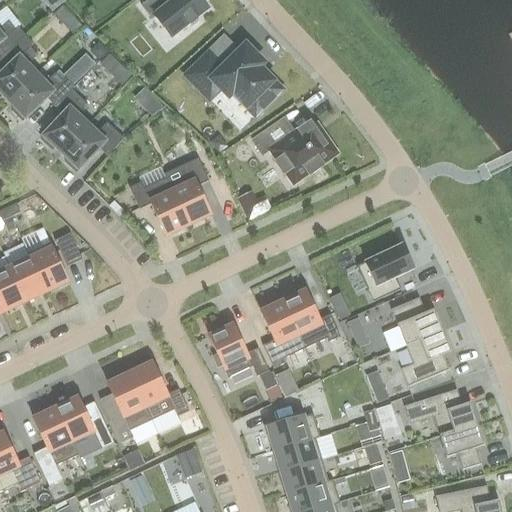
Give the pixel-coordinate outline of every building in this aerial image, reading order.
[(42,0),(52,12),(64,3),(61,0),(42,0)] [(149,0),(141,7),(152,20),(155,18),(171,39),(188,26),(190,29),(198,22),(196,19),(207,10),(199,0),(149,0)] [(61,7),(52,16),(61,26),(71,17),(61,7)] [(0,26),(0,51),(3,57),(25,37),(18,28),(15,31),(8,22),(1,28),(0,26)] [(25,37),(3,57),(12,65),(0,76),(0,98),(2,96),(8,102),(35,75),(27,67),(38,56),(30,48),(33,46),(25,37)] [(98,61),(107,52),(98,43),(89,52),(98,61)] [(209,55),(186,77),(209,100),(220,89),(228,98),(232,94),(255,116),(281,91),(258,68),(262,64),(261,63),(261,62),(247,49),(245,47),(223,69),(209,55)] [(109,55),(99,65),(110,76),(119,66),(109,55)] [(39,71),(35,75),(8,102),(14,108),(11,111),(22,123),(46,100),(53,109),(54,110),(71,91),(74,88),(66,80),(63,82),(55,75),(49,81),(39,71)] [(71,91),(54,110),(63,117),(40,141),(52,152),(55,148),(61,155),(87,127),(91,123),(82,113),(88,107),(71,91)] [(292,187),(303,180),(308,176),(309,177),(323,167),(322,166),(338,155),(323,133),(317,124),(313,127),(310,123),(299,130),(299,129),(293,133),(284,120),(252,142),(262,157),(268,152),(276,163),(275,164),(283,176),(284,175),(285,176),(292,187)] [(87,127),(61,155),(67,160),(64,163),(76,174),(98,150),(107,158),(123,140),(107,124),(96,135),(87,127)] [(166,179),(188,227),(211,216),(196,184),(207,179),(198,159),(163,176),(165,180),(166,179)] [(166,179),(165,180),(144,190),(141,183),(129,189),(139,211),(151,205),(166,237),(188,227),(166,179)] [(251,191),(236,198),(248,224),(272,212),(265,196),(256,201),(251,191)] [(112,203),(107,208),(112,213),(117,209),(112,203)] [(7,209),(11,218),(20,214),(16,205),(7,209)] [(11,218),(7,209),(0,212),(0,218),(2,222),(11,218)] [(9,220),(2,224),(6,232),(14,229),(9,220)] [(70,235),(55,242),(67,268),(82,261),(70,235)] [(30,259),(46,293),(68,283),(50,245),(27,255),(29,259),(30,259)] [(371,303),(400,290),(394,279),(412,271),(400,246),(354,267),(371,303)] [(30,259),(29,259),(9,269),(26,303),(46,293),(30,259)] [(26,303),(9,269),(0,273),(0,302),(5,313),(26,303)] [(305,292),(283,303),(305,350),(326,340),(328,344),(340,338),(331,319),(320,324),(305,292)] [(405,347),(442,332),(433,311),(425,315),(419,300),(391,311),(405,347)] [(283,303),(260,313),(275,345),(264,350),(273,369),(285,364),(283,360),(305,350),(283,303)] [(348,308),(336,314),(339,321),(352,315),(348,308)] [(357,319),(345,324),(351,337),(362,332),(357,319)] [(233,326),(208,338),(217,355),(212,358),(217,369),(222,367),(228,379),(252,368),(256,378),(268,372),(259,353),(248,358),(233,326)] [(442,332),(405,347),(413,366),(400,371),(407,388),(448,371),(442,356),(450,353),(442,332)] [(152,364),(129,375),(152,422),(174,411),(177,418),(189,413),(178,391),(167,396),(152,364)] [(129,432),(152,422),(129,375),(107,385),(122,417),(110,423),(120,445),(133,439),(129,432)] [(382,385),(371,390),(376,404),(388,399),(382,385)] [(275,387),(264,393),(269,403),(280,398),(275,387)] [(439,438),(477,426),(470,404),(462,407),(456,391),(404,408),(409,426),(432,419),(439,438)] [(71,444),(72,443),(93,433),(101,450),(113,445),(103,422),(91,428),(77,399),(55,409),(71,444)] [(390,405),(374,410),(379,425),(395,420),(390,405)] [(71,444),(55,409),(33,420),(46,449),(33,455),(49,488),(62,481),(55,467),(78,456),(72,443),(71,444)] [(376,422),(373,412),(364,415),(366,425),(376,422)] [(320,438),(313,415),(267,429),(273,452),(320,438)] [(376,422),(366,425),(369,434),(379,431),(376,422)] [(477,426),(439,438),(445,459),(457,456),(462,471),(480,465),(475,450),(484,447),(477,426)] [(0,435),(0,485),(3,492),(16,486),(20,494),(41,484),(29,458),(17,464),(3,434),(0,435)] [(322,461),(315,440),(320,439),(320,438),(273,452),(280,474),(322,461)] [(137,451),(122,458),(129,472),(144,465),(137,451)] [(191,451),(177,456),(186,481),(201,476),(191,451)] [(400,452),(388,455),(392,470),(404,466),(400,452)] [(378,454),(367,457),(370,465),(381,462),(378,454)] [(333,482),(333,481),(328,482),(322,461),(280,474),(287,496),(333,482)] [(142,475),(132,480),(143,505),(154,500),(142,475)] [(311,511),(339,503),(333,482),(287,496),(291,511),(311,511)] [(112,487),(101,492),(105,500),(116,494),(112,487)] [(486,488),(435,498),(437,511),(500,511),(499,502),(490,504),(486,488)] [(401,499),(403,508),(414,506),(412,497),(401,499)] [(99,498),(87,504),(91,511),(103,506),(99,498)] [(384,511),(387,511),(395,510),(392,500),(382,503),(384,511)] [(337,511),(335,506),(340,505),(339,503),(311,511),(337,511)]
